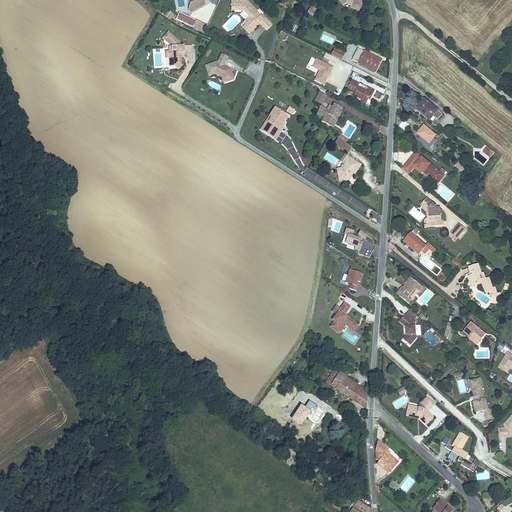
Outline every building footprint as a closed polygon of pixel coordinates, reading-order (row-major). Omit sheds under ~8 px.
[(187,0),(187,5),(189,8),(202,0),(187,0)] [(263,27),(269,21),(260,10),(258,11),(249,1),(238,0),(232,0),(232,4),(237,5),(237,11),(242,11),(247,17),(249,19),(244,23),(246,24),(242,28),(247,33),(256,24),(253,20),(255,18),(258,22),(263,27)] [(349,5),(357,9),(360,0),(338,0),(342,4),(345,1),(349,3),(349,5)] [(314,6),(308,3),(305,8),(311,11),(314,6)] [(178,13),(175,20),(204,32),(207,24),(178,13)] [(166,29),(160,36),(162,37),(163,38),(169,31),(166,29)] [(169,31),(163,38),(169,43),(170,48),(167,48),(167,55),(168,55),(168,60),(171,59),(171,60),(173,60),(173,63),(177,67),(180,63),(179,54),(179,53),(181,50),(183,50),(182,42),(178,43),(178,38),(169,31)] [(334,47),(330,55),(341,60),(345,53),(334,47)] [(352,61),(376,72),(382,59),(358,48),(352,61)] [(204,62),(207,70),(215,67),(220,69),(222,76),(230,73),(227,63),(221,60),(224,55),(217,52),(214,57),(215,57),(215,58),(204,62)] [(324,86),(333,67),(315,58),(310,67),(318,71),(313,80),(324,86)] [(215,67),(207,70),(207,72),(215,69),(217,70),(220,77),(222,76),(220,69),(215,67)] [(371,93),(374,88),(365,83),(363,87),(355,84),(357,81),(349,77),(346,85),(354,88),(353,90),(352,93),(360,96),(365,99),(366,97),(368,91),(371,93)] [(311,99),(321,103),(324,96),(314,92),(311,99)] [(413,107),(426,117),(435,107),(422,96),(413,107)] [(274,103),(268,112),(270,113),(264,123),(268,126),(266,130),(274,135),(279,128),(276,126),(280,119),(281,120),(286,112),(282,110),(282,108),(274,103)] [(321,120),(327,124),(328,121),(332,122),(335,120),(337,115),(339,116),(341,111),(339,111),(340,108),(333,104),(332,107),(331,109),(327,108),(326,109),(320,107),(317,113),(323,116),(321,120)] [(270,113),(268,112),(260,126),(266,130),(268,126),(264,123),(270,113)] [(417,133),(429,143),(436,134),(425,124),(417,133)] [(339,132),(336,137),(342,140),(345,136),(339,132)] [(343,149),(346,143),(342,140),(336,137),(332,142),(343,149)] [(486,154),(489,151),(482,146),(479,149),(486,154)] [(437,169),(419,155),(412,164),(418,169),(429,178),(437,169)] [(344,179),(349,182),(357,169),(358,171),(362,165),(348,156),(344,162),(347,164),(344,169),(339,170),(340,179),(344,179)] [(428,222),(439,222),(439,218),(437,217),(437,205),(434,205),(423,195),(418,201),(421,204),(422,203),(427,207),(427,214),(427,218),(428,218),(428,222)] [(422,203),(421,204),(419,206),(424,210),(424,214),(427,214),(427,207),(422,203)] [(451,230),(457,236),(464,228),(458,222),(451,230)] [(416,251),(423,243),(412,234),(413,231),(408,227),(400,238),(416,251)] [(352,231),(345,228),(344,233),(347,235),(345,242),(355,246),(354,248),(358,250),(361,242),(357,241),(358,238),(350,235),(352,231)] [(363,238),(366,234),(360,230),(357,234),(363,238)] [(450,237),(451,238),(454,240),(457,236),(451,230),(449,232),(452,235),(450,237)] [(482,274),(479,264),(470,266),(472,272),(473,272),(474,274),(470,275),(469,276),(470,281),(474,281),(475,286),(484,284),(487,293),(491,292),(493,296),(497,294),(495,288),(492,289),(489,278),(485,279),(484,273),(482,274)] [(353,284),(355,279),(359,281),(362,272),(349,268),(344,281),(350,283),(348,287),(355,290),(357,285),(353,284)] [(416,287),(420,282),(408,273),(402,281),(404,282),(401,284),(400,283),(394,291),(407,300),(409,297),(407,294),(414,286),(416,287)] [(500,294),(497,294),(493,296),(493,306),(500,305),(501,299),(500,294)] [(349,305),(344,301),(340,307),(336,304),(332,310),(336,313),(333,318),(334,320),(331,325),(338,330),(340,328),(342,325),(340,323),(343,319),(351,324),(351,323),(356,326),(358,323),(353,320),(354,319),(348,315),(347,316),(343,314),(349,305)] [(403,337),(410,343),(416,336),(413,318),(405,312),(398,320),(404,324),(406,333),(403,337)] [(342,325),(340,328),(342,329),(346,323),(350,325),(349,326),(354,329),(356,326),(351,323),(351,324),(343,319),(340,323),(342,325)] [(479,337),(483,333),(468,321),(461,329),(473,341),(478,336),(479,337)] [(434,338),(441,342),(444,337),(436,333),(434,338)] [(498,342),(496,349),(503,351),(505,344),(498,342)] [(511,367),(511,353),(507,351),(498,365),(503,368),(506,364),(510,366),(511,367)] [(365,408),(366,395),(347,382),(349,378),(333,367),(325,380),(365,408)] [(461,371),(454,373),(455,379),(463,377),(461,371)] [(474,383),(472,383),(475,399),(472,400),(474,409),(488,406),(485,395),(484,396),(482,389),(480,389),(477,377),(473,378),(474,383)] [(366,393),(366,389),(349,378),(347,382),(366,395),(366,393)] [(426,405),(432,400),(424,394),(420,399),(426,405)] [(407,409),(406,412),(416,414),(424,420),(431,413),(422,405),(416,404),(412,406),(404,404),(403,409),(407,409)] [(438,416),(442,412),(436,406),(432,410),(438,416)] [(511,413),(508,418),(509,419),(507,421),(505,421),(505,422),(505,426),(499,426),(500,435),(505,435),(505,432),(511,431),(511,413)] [(470,471),(472,465),(466,461),(468,455),(462,451),(469,439),(460,433),(452,447),(448,445),(446,448),(452,453),(449,459),(454,462),(459,462),(463,464),(462,466),(470,471)] [(378,437),(373,441),(374,455),(377,459),(376,460),(387,470),(397,459),(386,449),(388,446),(378,437)] [(356,498),(347,511),(359,511),(357,511),(362,502),(356,498)] [(432,510),(434,511),(452,511),(453,511),(447,507),(449,506),(441,499),(432,510)] [(359,511),(367,511),(368,506),(362,502),(357,511),(359,511)]
